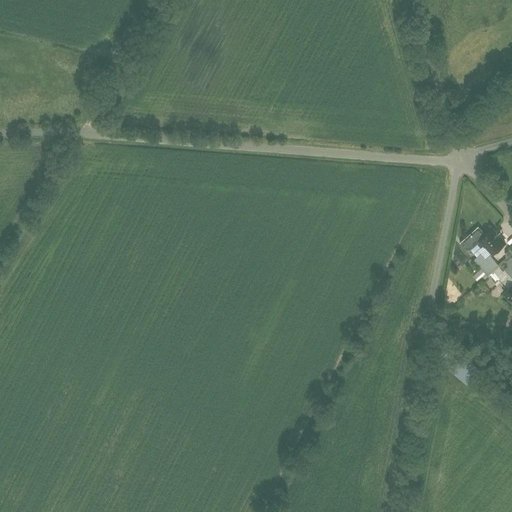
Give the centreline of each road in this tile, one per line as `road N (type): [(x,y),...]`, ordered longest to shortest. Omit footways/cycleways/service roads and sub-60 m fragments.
road 1 (residential): [(0,134),(460,158)]
road 2 (residential): [(460,158),(389,511)]
road 3 (residential): [(413,0),(460,158)]
